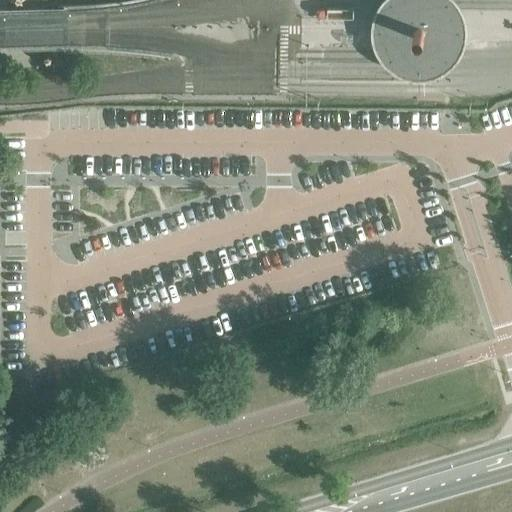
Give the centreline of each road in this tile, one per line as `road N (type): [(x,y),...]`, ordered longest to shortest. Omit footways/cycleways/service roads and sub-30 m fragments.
road 1 (tertiary): [(325,511),(511,458)]
road 2 (unknown): [(424,141),(426,282)]
